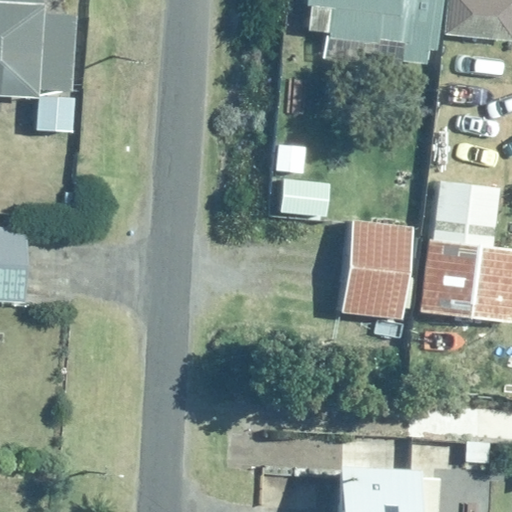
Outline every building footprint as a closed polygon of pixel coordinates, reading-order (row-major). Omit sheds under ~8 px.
[(0,0),(0,95),(30,97),(30,113),(61,114),(65,9),(36,8),(36,0),(0,0)] [(287,0),(287,5),(296,6),(293,32),(312,34),(309,59),(387,69),(389,58),(408,61),(410,45),(419,46),(424,0),(287,0)] [(506,0),(438,0),(435,32),(502,40),(506,0)] [(493,188),(430,179),(411,309),(501,321),(511,254),(484,250),(493,188)] [(398,223),(335,218),(328,310),(390,315),(398,223)] [(21,224),(0,223),(0,299),(18,300),(21,224)] [(403,473),(315,468),(312,511),(422,511),(424,485),(470,488),(471,475),(507,477),(509,445),(405,439),(403,473)]
